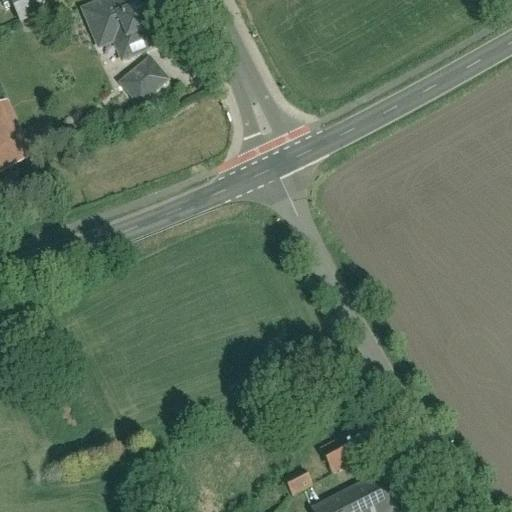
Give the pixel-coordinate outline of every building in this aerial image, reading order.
[(9,0),(22,27),(62,8),(58,0),(9,0)] [(141,0),(108,0),(82,12),(102,55),(116,48),(125,68),(159,52),(153,38),(158,36),(151,19),(141,0)] [(151,61),(121,90),(143,113),(173,84),(151,61)] [(34,97),(0,109),(0,180),(56,161),(34,97)] [(332,477),(366,460),(353,436),(320,454),(332,477)] [(288,483),(295,499),(317,489),(310,473),(288,483)] [(385,475),(318,511),(404,511),(405,511),(385,475)]
